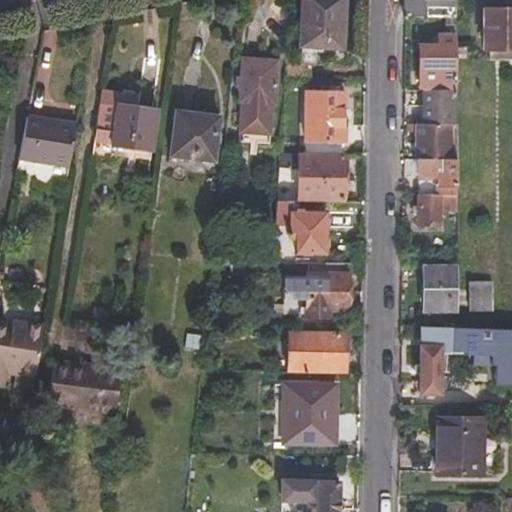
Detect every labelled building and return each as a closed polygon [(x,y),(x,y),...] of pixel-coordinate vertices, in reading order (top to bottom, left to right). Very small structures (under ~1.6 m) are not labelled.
[(344,0),(304,0),(304,47),(345,48),(344,0)] [(404,0),(405,13),(456,14),(456,0),(404,0)] [(511,7),(485,8),(484,47),(511,47),(511,7)] [(418,44),(417,86),(423,86),(457,87),(457,32),(437,32),(436,44),(418,44)] [(279,60),(241,58),(237,103),(241,103),(239,133),(272,135),(274,107),(277,107),(279,60)] [(309,63),(288,62),(286,79),(309,79),(309,63)] [(457,122),(457,87),(423,86),(422,121),(457,122)] [(344,141),(345,92),(307,91),(307,140),(344,141)] [(98,96),(89,158),(109,161),(110,159),(125,161),(127,149),(149,152),(155,113),(138,110),(139,102),(98,96)] [(171,153),(192,156),(212,158),(217,117),(176,111),(171,153)] [(69,172),(76,127),(56,123),(55,130),(39,127),(41,120),(22,117),(14,162),(69,172)] [(55,130),(56,123),(41,120),(39,127),(55,130)] [(415,131),(415,155),(418,155),(457,156),(457,138),(457,122),(422,121),(407,121),(407,131),(415,131)] [(127,149),(125,161),(147,164),(149,152),(127,149)] [(301,156),(301,152),(300,152),(282,151),(280,169),(299,170),(300,197),(342,199),(344,183),(346,183),(347,160),(344,160),(344,158),(301,156)] [(170,161),(192,164),(192,156),(171,153),(170,161)] [(436,192),(457,192),(457,156),(418,155),(418,172),(428,172),(428,178),(428,181),(436,181),(436,192)] [(415,178),(415,191),(419,191),(436,192),(436,181),(428,181),(428,178),(415,178)] [(440,212),(457,212),(457,192),(436,192),(419,191),(419,222),(439,223),(440,212)] [(273,264),(290,264),(290,253),(329,254),(330,213),(294,212),(294,202),(278,201),(273,264)] [(457,309),(457,267),(424,267),(423,309),(457,309)] [(346,313),(347,277),(307,276),(307,309),(298,309),(298,315),(306,316),(306,318),(328,318),(328,312),(346,313)] [(494,311),(493,280),(469,281),(470,311),(494,311)] [(11,377),(36,381),(45,325),(13,320),(11,328),(0,326),(0,394),(9,386),(11,377)] [(448,325),(422,325),(421,393),(441,394),(441,354),(448,354),(448,338),(448,325)] [(471,339),(471,326),(448,325),(448,338),(471,339)] [(346,373),(346,339),(289,337),(288,372),(346,373)] [(117,415),(122,372),(54,364),(49,407),(117,415)] [(336,389),(285,387),(285,445),(335,446),(336,389)] [(487,420),(440,418),(439,475),(485,476),(487,420)] [(337,511),(338,490),(282,489),(282,510),(313,510),(312,511),(337,511)]
